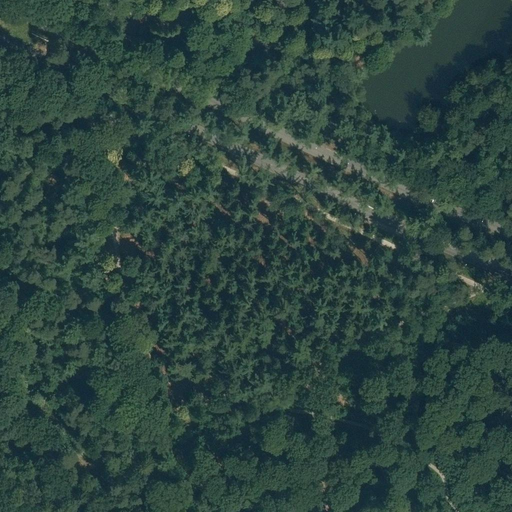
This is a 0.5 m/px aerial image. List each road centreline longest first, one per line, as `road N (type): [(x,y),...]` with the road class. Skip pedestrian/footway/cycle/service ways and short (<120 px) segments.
road 1 (tertiary): [(0,37),(511,272)]
road 2 (tertiary): [(511,231),(459,215),(0,7)]
road 3 (track): [(0,501),(491,299)]
road 4 (track): [(92,111),(114,259),(169,511)]
road 5 (track): [(107,11),(200,15),(283,48),(364,51)]
